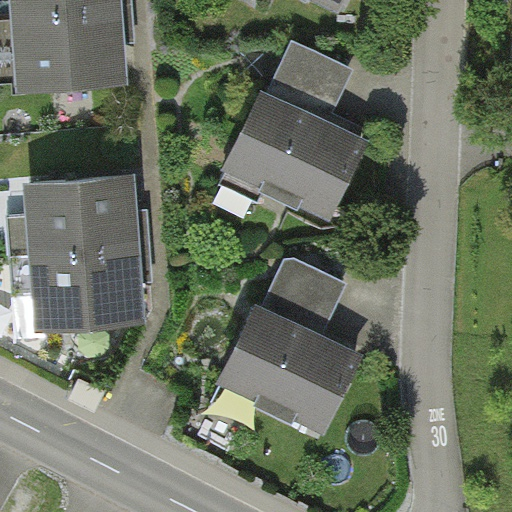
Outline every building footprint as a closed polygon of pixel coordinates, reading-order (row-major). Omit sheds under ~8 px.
[(115,0),(23,0),(30,82),(122,75),(119,34),(115,0)] [(317,0),(349,16),(357,0),(317,0)] [(511,0),(506,0),(498,62),(511,63),(511,0)] [(294,43),(269,92),(328,122),(353,73),(294,43)] [(269,92),(229,171),(340,228),(381,148),(328,122),(269,92)] [(132,216),(129,177),(38,184),(49,324),(140,317),(137,271),(132,216)] [(295,256),(270,304),(329,335),(354,286),(295,256)] [(270,304),(229,384),(341,440),(381,361),(329,335),(270,304)] [(82,379),(72,396),(97,410),(107,393),(82,379)]
